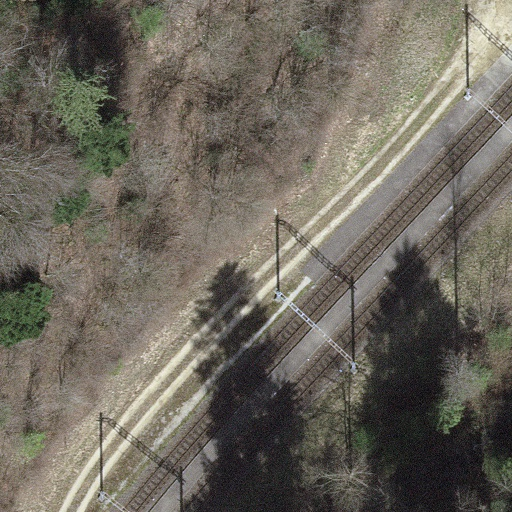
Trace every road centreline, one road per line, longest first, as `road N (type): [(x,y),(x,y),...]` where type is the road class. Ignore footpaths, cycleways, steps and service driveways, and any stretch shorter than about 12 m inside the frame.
road 1 (track): [(71,511),(107,447),(183,359),(489,43)]
road 2 (track): [(328,209),(392,0)]
